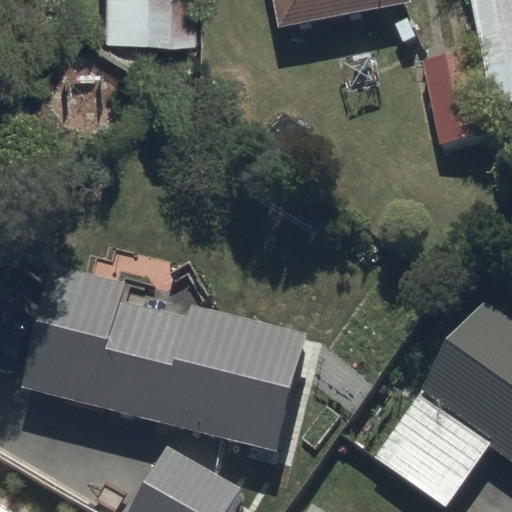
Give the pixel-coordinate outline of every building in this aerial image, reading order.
[(95,0),(95,33),(193,34),(193,0),(95,0)] [(273,0),(281,38),(413,12),(410,0),(273,0)] [(511,0),(471,0),(493,111),(511,107),(511,0)] [(439,152),(483,143),(465,52),(422,60),(439,152)] [(0,256),(10,239),(0,233),(0,256)] [(50,279),(22,395),(279,457),(307,341),(50,279)] [(511,471),(511,326),(484,307),(372,462),(442,511),(447,511),(488,454),(511,471)] [(167,454),(133,511),(228,511),(239,495),(167,454)]
